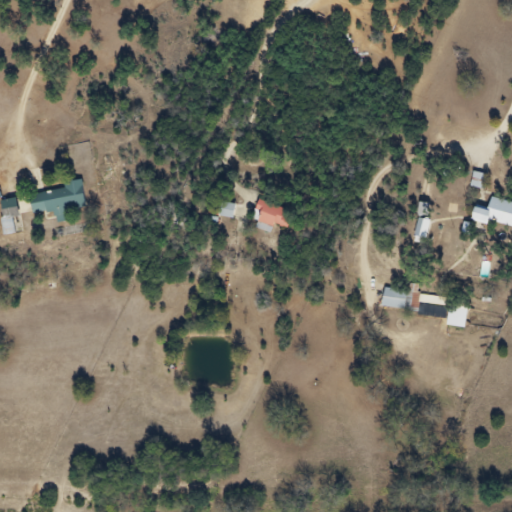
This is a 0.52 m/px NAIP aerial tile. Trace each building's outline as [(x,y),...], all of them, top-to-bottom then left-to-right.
[(22,196),(25,218),(47,215),(49,227),(64,225),(63,216),(78,214),(75,189),(22,196)] [(508,231),(511,211),(511,207),(483,201),(481,212),(468,209),(464,225),(481,229),(482,226),(508,231)] [(0,238),(8,237),(5,223),(12,221),(8,204),(0,206),(0,238)] [(230,218),(227,206),(211,210),(215,225),(238,220),(237,216),(230,218)] [(245,231),(263,237),(266,229),(280,234),(285,215),(252,206),(245,231)] [(410,294),(376,294),(376,314),(410,314),(410,294)]
